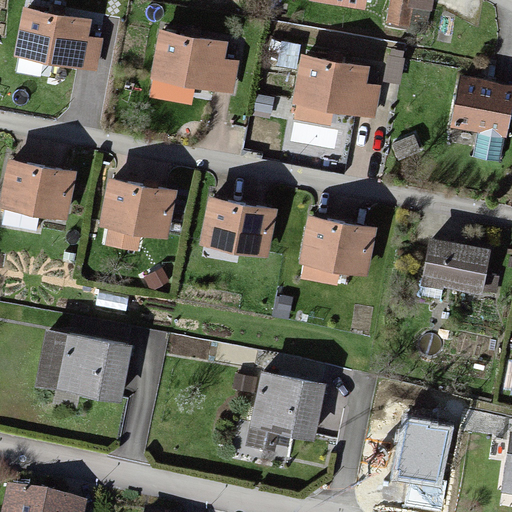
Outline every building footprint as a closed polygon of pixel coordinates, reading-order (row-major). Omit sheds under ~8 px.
[(405,0),(384,0),(382,13),(402,17),(405,0)] [(93,17),(19,2),(10,50),(95,67),(101,38),(89,36),(93,17)] [(224,43),(151,28),(141,76),(226,93),(232,64),(220,61),(224,43)] [(367,61),(294,46),(284,94),(369,111),(375,82),(363,80),(367,61)] [(511,85),(456,76),(449,119),(504,128),(511,85)] [(71,168),(6,154),(0,183),(0,200),(61,213),(71,168)] [(172,185),(105,172),(94,221),(162,235),(172,185)] [(274,203),(207,190),(198,235),(265,248),(274,203)] [(372,222),(306,208),(296,255),(362,269),(372,222)] [(495,250),(429,237),(420,283),(486,297),(495,250)] [(126,343),(42,326),(32,376),(116,393),(126,343)] [(322,377),(258,364),(243,438),(266,443),(270,422),(311,430),(322,377)] [(449,425),(403,416),(392,478),(438,486),(449,425)] [(511,427),(509,428),(501,484),(511,485),(511,427)] [(80,511),(83,497),(4,484),(0,508),(0,511),(80,511)]
